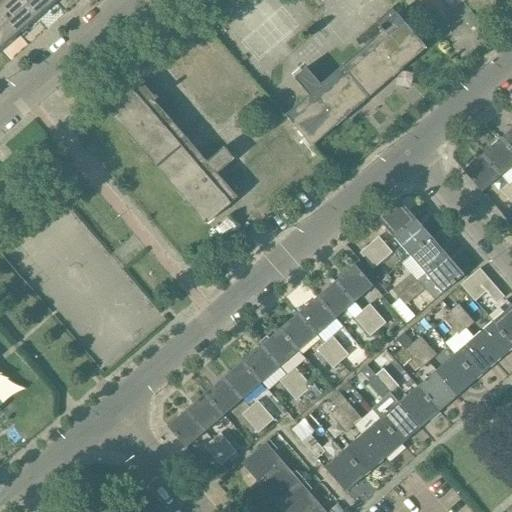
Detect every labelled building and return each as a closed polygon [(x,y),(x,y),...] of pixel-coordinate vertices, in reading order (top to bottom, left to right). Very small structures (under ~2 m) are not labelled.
[(22,0),(3,0),(0,3),(0,10),(20,33),(38,18),(22,0)] [(22,0),(38,18),(56,2),(54,0),(22,0)] [(394,74),(401,68),(403,71),(405,69),(404,68),(427,48),(393,9),(359,37),(367,46),(321,84),(307,67),(294,77),(309,94),(287,113),(314,144),(337,126),(337,127),(340,125),(337,122),(344,116),(347,119),(348,117),(347,116),(393,77),(394,78),(396,77),(394,74)] [(0,46),(2,49),(20,33),(0,10),(0,46)] [(426,26),(433,34),(434,33),(441,27),(434,19),(426,26)] [(207,162),(179,129),(165,112),(172,104),(148,76),(109,111),(129,134),(129,135),(137,145),(138,144),(178,191),(178,192),(186,202),(187,202),(207,225),(238,198),(218,175),(235,160),(224,148),(207,162)] [(501,138),(511,151),(511,128),(511,129),(501,138)] [(501,176),(511,166),(511,151),(501,138),(482,154),(501,176)] [(463,170),(482,192),(501,176),(482,154),(463,170)] [(511,204),(511,189),(508,184),(501,191),(511,204)] [(378,219),(395,238),(416,219),(400,200),(378,219)] [(242,234),(229,219),(211,234),(224,249),(242,234)] [(432,238),(416,219),(395,238),(411,257),(432,238)] [(367,261),(386,245),(378,237),(360,253),(367,261)] [(411,257),(427,274),(448,256),(432,238),(411,257)] [(386,245),(367,261),(374,269),(393,253),(386,245)] [(426,289),(435,300),(465,275),(448,256),(427,274),(418,282),(425,290),(426,289)] [(355,265),(336,281),(355,303),(374,286),(355,265)] [(481,269),(463,285),(477,302),(487,293),(497,304),(505,297),(481,269)] [(399,298),(418,282),(411,274),(392,290),(399,298)] [(355,303),(336,281),(318,297),(337,319),(347,310),(354,318),(362,310),(355,303)] [(418,282),(399,298),(406,306),(425,290),(418,282)] [(337,319),(318,297),(299,313),(318,335),(337,319)] [(386,324),(369,304),(362,310),(380,329),(386,324)] [(459,304),(451,311),(468,330),(468,329),(475,323),(459,304)] [(511,305),(493,322),(511,343),(511,305)] [(362,310),(354,318),(371,337),(380,329),(362,310)] [(468,330),(451,311),(444,317),(457,333),(460,336),(468,330)] [(299,351),(318,335),(299,313),(280,329),(299,351)] [(497,363),(511,350),(511,343),(493,322),(475,338),(497,363)] [(299,351),(280,329),(262,345),(281,367),(299,351)] [(478,380),(497,363),(475,338),(468,329),(468,330),(460,336),(457,333),(446,343),(456,354),(478,380)] [(422,369),(430,362),(414,343),(406,334),(398,341),(422,369)] [(349,356),(332,336),(325,343),(342,362),(349,356)] [(422,337),(414,343),(430,362),(438,355),(422,337)] [(342,362),(325,343),(317,350),(333,370),(335,368),(342,362)] [(262,384),(281,367),(262,345),(243,361),(262,384)] [(459,396),(478,380),(456,354),(455,355),(437,370),(459,396)] [(378,358),(369,367),(393,394),(400,387),(384,369),(387,367),(378,358)] [(262,384),(243,361),(224,378),(243,400),(262,384)] [(361,374),(385,401),(393,394),(369,367),(361,374)] [(304,394),(314,405),(321,399),(295,369),(288,375),(304,394)] [(459,396),(437,370),(418,387),(440,412),(459,396)] [(280,382),(296,401),(304,394),(288,375),(280,382)] [(224,416),(243,400),(224,378),(205,394),(224,416)] [(422,428),(440,412),(418,387),(399,403),(422,428)] [(332,399),(340,408),(356,426),(363,420),(363,419),(340,392),(332,399)] [(224,416),(205,394),(187,410),(206,432),(224,416)] [(403,444),(422,428),(399,403),(393,394),(385,401),(392,409),(381,419),(403,444)] [(274,420),(258,401),(250,408),(267,427),(274,420)] [(250,408),(242,415),(259,434),(267,427),(250,408)] [(356,426),(340,408),(331,415),(347,433),(356,426)] [(186,449),(206,432),(187,410),(168,426),(186,449)] [(362,435),(384,460),(403,444),(381,419),(373,410),(363,419),(363,420),(356,426),(362,435)] [(220,434),(213,440),(229,459),(237,453),(220,434)] [(309,435),(302,441),(318,459),(325,453),(309,435)] [(384,460),(362,435),(344,451),(366,476),(384,460)] [(229,459),(213,440),(205,447),(221,466),(229,459)] [(267,444),(266,443),(242,464),(260,484),(284,463),(275,453),(277,451),(270,442),(267,444)] [(347,492),(366,476),(344,451),(335,458),(325,467),(347,492)] [(260,484),(277,505),(304,482),(296,472),(293,475),(284,463),(260,484)] [(312,490),(304,482),(277,505),(283,511),(307,511),(318,503),(309,493),(312,490)] [(331,511),(330,511),(326,511),(318,503),(307,511),(331,511)]
